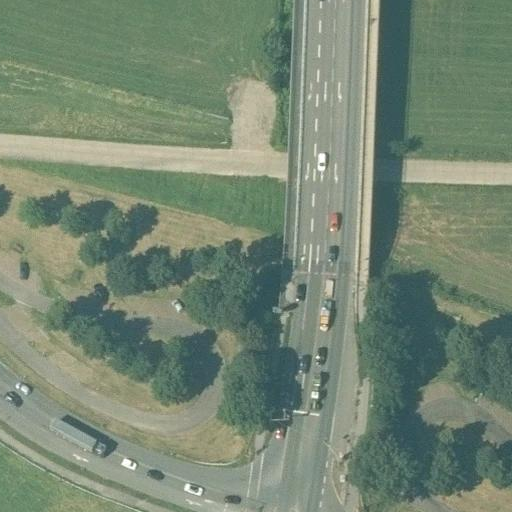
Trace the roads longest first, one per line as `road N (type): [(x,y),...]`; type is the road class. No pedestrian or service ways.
road 1 (primary): [(297,511),(323,258),(334,0)]
road 2 (track): [(0,146),(511,165)]
road 3 (secondary): [(253,511),(147,476),(0,394)]
